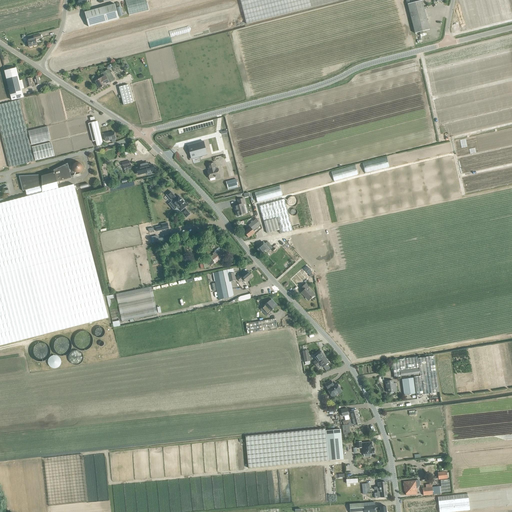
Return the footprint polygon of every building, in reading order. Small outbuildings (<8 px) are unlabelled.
[(146,0),(149,10),(169,5),(167,0),(146,0)] [(424,7),(422,1),(422,0),(413,3),(407,4),(415,33),(429,30),(424,7)] [(88,27),(119,19),(115,4),(84,12),(88,27)] [(27,40),(29,47),(37,45),(35,39),(41,38),(40,34),(33,36),(34,38),(27,40)] [(4,71),(9,92),(10,97),(22,94),(21,89),(27,87),(32,86),(35,85),(35,86),(40,84),(38,76),(33,77),(30,78),(19,81),(16,67),(14,67),(14,68),(4,71)] [(95,81),(99,89),(102,88),(102,87),(106,85),(105,85),(109,83),(114,80),(108,70),(103,73),(105,76),(101,78),(95,81)] [(123,105),(133,103),(128,85),(119,87),(123,105)] [(20,100),(0,104),(0,131),(9,168),(35,162),(20,100)] [(96,146),(103,144),(97,121),(91,123),(95,141),(96,146)] [(105,141),(115,139),(114,132),(104,134),(105,141)] [(191,159),(207,155),(203,141),(188,145),(191,159)] [(406,152),(408,162),(423,159),(423,158),(433,156),(431,147),(406,152)] [(123,166),(124,170),(131,168),(130,164),(129,161),(122,163),(123,166)] [(83,162),(75,162),(75,172),(82,172),(83,162)] [(71,178),(67,163),(53,170),(54,173),(49,174),(45,176),(44,174),(19,176),(22,191),(25,190),(57,182),(71,178)] [(151,172),(154,171),(152,164),(146,166),(145,163),(139,164),(141,171),(144,170),(144,174),(147,173),(147,174),(148,175),(149,175),(150,175),(151,174),(151,173),(151,172)] [(214,163),(207,165),(208,171),(207,172),(209,179),(215,178),(215,180),(220,179),(219,177),(217,169),(216,170),(214,163)] [(355,165),(331,171),(334,180),(358,175),(355,165)] [(305,178),(280,185),(283,195),(308,188),(305,178)] [(228,188),(237,185),(236,180),(226,182),(228,188)] [(25,190),(27,197),(0,203),(0,345),(108,318),(74,185),(58,189),(57,182),(25,190)] [(280,186),(255,192),(258,201),(267,199),(271,198),(270,193),(274,192),(275,197),(282,195),(280,186)] [(172,201),(176,207),(173,210),(177,214),(180,211),(181,211),(182,211),(181,212),(186,218),(190,214),(185,209),(184,209),(184,208),(187,206),(178,195),(175,198),(174,198),(175,197),(170,191),(166,195),(171,200),(172,200),(172,201)] [(237,216),(246,214),(243,204),(245,203),(243,198),(238,200),(239,205),(234,206),(237,216)] [(284,200),(258,207),(267,236),(292,231),(293,229),(284,200)] [(253,231),(261,225),(256,219),(248,226),(250,228),(244,232),(248,238),(254,233),(253,231)] [(162,226),(156,227),(156,231),(169,229),(167,223),(163,224),(163,226),(162,226)] [(304,251),(290,235),(280,244),(273,251),(286,266),(300,282),(315,268),(316,269),(327,259),(326,258),(328,257),(331,269),(343,266),(335,227),(323,230),(326,246),(316,247),(312,243),(304,251)] [(190,250),(200,248),(198,241),(189,243),(190,250)] [(272,248),(267,242),(265,244),(263,242),(256,248),(256,249),(262,255),(263,255),(264,253),(265,254),(272,248)] [(212,254),(214,255),(210,258),(214,262),(215,263),(219,260),(220,261),(221,260),(220,259),(225,255),(221,249),(216,253),(215,252),(212,254)] [(233,269),(212,273),(219,300),(233,297),(230,282),(228,274),(234,273),(233,269)] [(237,278),(236,278),(235,278),(234,273),(228,274),(230,282),(236,280),(235,280),(238,279),(241,282),(244,280),(246,283),(252,278),(248,272),(241,277),(240,275),(237,278)] [(301,293),(308,300),(311,297),(311,298),(314,295),(307,287),(308,286),(306,284),(301,288),(303,291),(301,293)] [(121,322),(156,314),(150,287),(115,294),(121,322)] [(260,309),(266,315),(276,306),(270,300),(260,309)] [(246,323),(247,333),(277,328),(276,318),(246,323)] [(324,355),(321,351),(316,354),(317,355),(315,357),(317,360),(313,362),(315,365),(325,358),(323,355),(324,355)] [(417,357),(392,361),(394,377),(413,375),(414,377),(417,395),(432,393),(439,392),(434,356),(418,358),(417,357)] [(329,363),(325,358),(315,365),(317,367),(320,365),(322,367),(323,367),(326,371),(329,369),(326,365),(329,363)] [(404,396),(416,394),(414,378),(402,380),(404,396)] [(334,386),(333,385),(331,380),(325,384),(327,388),(327,389),(332,397),(336,394),(336,393),(341,390),(340,389),(340,388),(339,386),(337,385),(337,384),(334,386)] [(386,382),(387,393),(396,392),(395,383),(393,383),(393,381),(386,382)] [(347,420),(349,420),(359,418),(357,410),(348,412),(347,408),(341,410),(342,416),(342,414),(345,413),(346,415),(348,415),(350,420),(347,420)] [(350,424),(353,424),(354,425),(360,424),(359,418),(349,420),(347,420),(348,425),(342,425),(343,434),(350,433),(349,426),(350,426),(350,424)] [(325,431),(325,429),(320,429),(245,436),(248,468),(329,461),(343,459),(340,429),(325,431)] [(374,453),(374,448),(373,448),(372,445),(372,442),(361,443),(361,442),(356,442),(356,448),(362,447),(363,454),(374,453)] [(80,455),(45,459),(50,506),(85,502),(80,455)] [(449,479),(440,480),(442,492),(450,491),(449,479)] [(404,491),(405,491),(408,491),(408,487),(411,486),(411,487),(413,486),(414,488),(416,488),(416,481),(403,482),(404,491)] [(378,487),(374,487),(374,490),(376,489),(377,490),(386,489),(386,482),(378,483),(378,487)] [(433,494),(439,494),(438,486),(432,487),(432,485),(426,485),(426,488),(423,489),(424,495),(433,494)] [(405,491),(406,495),(417,494),(416,488),(414,488),(413,486),(411,487),(411,486),(408,487),(408,491),(405,491)] [(377,493),(375,493),(375,499),(387,497),(386,489),(377,490),(377,493)] [(408,501),(408,511),(434,511),(435,510),(438,510),(437,497),(422,498),(422,501),(419,501),(418,500),(413,500),(413,502),(410,502),(410,500),(408,501)] [(375,502),(375,499),(373,499),(373,502),(349,504),(349,511),(361,511),(364,511),(363,511),(386,511),(386,506),(380,507),(375,508),(374,502),(375,502)]
